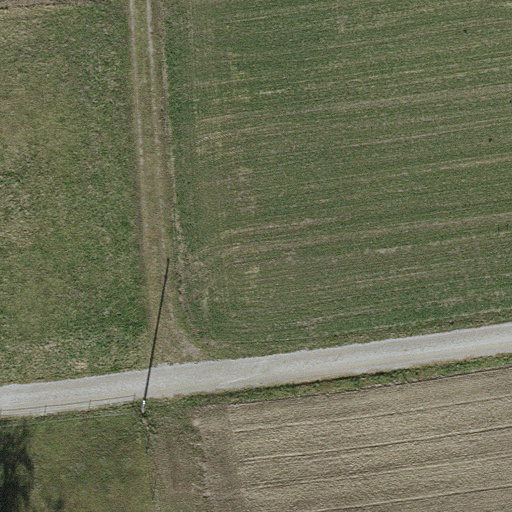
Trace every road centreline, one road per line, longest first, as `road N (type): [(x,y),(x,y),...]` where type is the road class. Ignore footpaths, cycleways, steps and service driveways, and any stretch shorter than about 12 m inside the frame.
road 1 (track): [(0,398),(175,380),(456,379),(511,370)]
road 2 (track): [(175,380),(150,0)]
